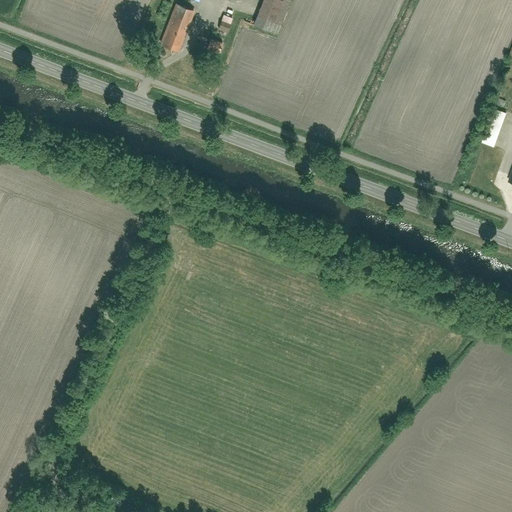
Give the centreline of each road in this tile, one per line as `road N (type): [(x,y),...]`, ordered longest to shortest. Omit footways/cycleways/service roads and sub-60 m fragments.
road 1 (tertiary): [(511,239),(0,44)]
road 2 (track): [(169,187),(50,464),(49,481),(79,511)]
